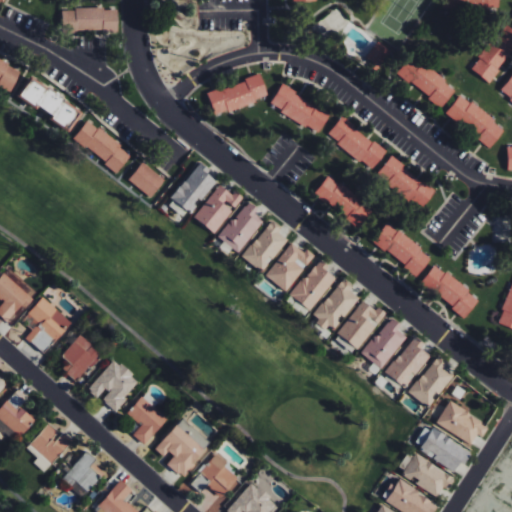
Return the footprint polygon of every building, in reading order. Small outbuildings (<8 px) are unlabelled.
[(442,0),(444,12),(499,8),(498,0),(442,0)] [(117,8),(62,9),(62,32),(118,31),(117,8)] [(470,69),(488,83),(511,53),(511,28),(506,24),(470,69)] [(381,71),(394,51),(378,40),(365,61),(381,71)] [(397,74),(442,107),(456,88),(410,55),(397,74)] [(0,84),(13,90),(21,69),(0,60),(0,84)] [(511,75),(500,92),(511,101),(511,75)] [(214,115),(268,98),(261,76),(207,92),(214,115)] [(83,111),(31,77),(18,97),(70,130),(83,111)] [(270,107),(320,132),(330,112),(280,87),(270,107)] [(446,114),(490,149),(505,129),(461,95),(446,114)] [(327,134),(371,170),(386,152),(342,116),(327,134)] [(118,172),(132,154),(87,120),(74,139),(118,172)] [(421,209),(435,190),(389,157),(375,177),(421,209)] [(152,197),(164,178),(141,163),(129,182),(152,197)] [(189,212),(219,181),(201,164),(171,195),(189,212)] [(314,193),(358,228),(372,209),(328,175),(314,193)] [(235,190),(232,194),(220,184),(193,217),(214,233),(243,197),(235,190)] [(263,220),(254,213),(258,208),(247,200),(218,237),(238,252),(263,220)] [(241,255),(259,272),(289,239),(271,222),(241,255)] [(373,241),(418,276),(432,257),(387,222),(373,241)] [(288,292),(311,255),(289,241),(266,278),(288,292)] [(309,311),(336,278),(326,270),(329,267),(319,258),(289,295),(309,311)] [(466,317),(480,298),(434,264),(420,283),(466,317)] [(0,305),(0,315),(9,322),(30,294),(2,274),(0,276),(0,297),(4,300),(0,305)] [(313,318),(326,328),(329,324),(336,328),(358,297),(349,290),(353,284),(342,276),(313,318)] [(511,286),(498,323),(511,327),(511,286)] [(72,322),(43,296),(21,320),(32,330),(25,338),(31,343),(43,330),(55,341),(72,322)] [(357,353),(385,311),(378,307),(376,310),(361,300),(335,338),(357,353)] [(380,369),(406,337),(397,329),(401,324),(391,316),(361,353),(380,369)] [(75,381),(100,354),(80,335),(61,355),(69,363),(63,369),(75,381)] [(386,374),(406,388),(429,355),(420,349),(425,343),(414,335),(386,374)] [(409,393),(428,408),(456,371),(436,356),(409,393)] [(115,411),(139,380),(113,359),(88,390),(99,399),(100,399),(115,411)] [(154,406),(157,402),(146,392),(127,412),(141,425),(133,434),(144,444),(168,419),(154,406)] [(0,417),(19,437),(36,419),(13,395),(0,407),(0,417)] [(470,413),(450,401),(436,423),(470,444),(477,434),(481,437),(488,427),(468,415),(470,413)] [(38,458),(34,462),(44,472),(71,442),(49,423),(26,448),(38,458)] [(165,461),(182,477),(206,450),(176,424),(155,449),(167,459),(165,461)] [(454,471),(460,462),(464,464),(471,452),(426,424),(413,445),(454,471)] [(89,467),(96,459),(86,451),(63,479),(76,489),(75,490),(84,498),(101,477),(89,467)] [(190,481),(200,492),(208,485),(219,497),(238,479),(225,465),(228,462),(220,453),(190,481)] [(437,496),(443,487),(447,490),(455,477),(415,453),(401,475),(437,496)] [(426,511),(433,511),(439,503),(395,479),(383,500),(404,511),(426,511)] [(132,490),(120,480),(98,506),(104,511),(137,511),(138,511),(124,500),(132,490)] [(271,511),(270,511),(277,503),(251,482),(226,511),(271,511)]
